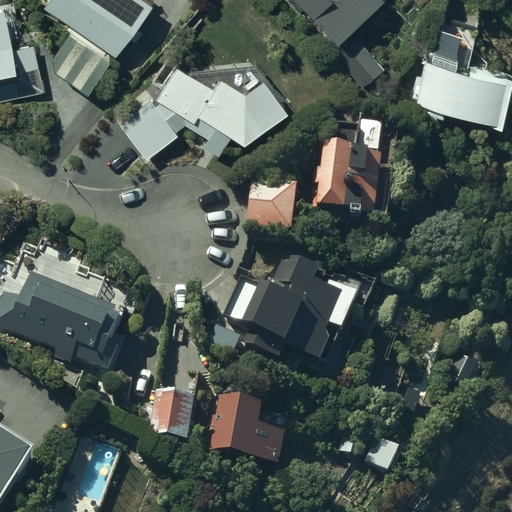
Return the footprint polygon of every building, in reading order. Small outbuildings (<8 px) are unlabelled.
[(151,1),(149,0),(44,0),(114,51),(151,1)] [(371,0),(301,0),(335,35),(371,0)] [(0,100),(40,90),(28,40),(8,45),(1,5),(0,5),(0,100)] [(424,54),(420,69),(419,71),(413,94),(493,114),(504,74),(463,63),(474,24),(436,13),(424,54)] [(87,87),(109,57),(66,25),(44,55),(87,87)] [(383,64),(355,34),(334,54),(362,83),(383,64)] [(244,138),(245,137),(288,102),(262,71),(242,87),(218,73),(212,82),(175,60),(157,89),(119,117),(144,152),(186,122),(223,141),(230,129),(244,138)] [(406,117),(377,86),(355,107),(383,137),(406,117)] [(379,156),(320,148),(312,212),(371,219),(379,156)] [(294,191),(249,186),(244,230),(289,235),(294,191)] [(320,278),(283,262),(269,296),(240,283),(222,322),(252,335),(252,337),(289,353),(289,352),(314,363),(343,300),(316,288),(320,278)] [(116,318),(109,315),(112,309),(28,274),(17,303),(3,297),(0,302),(0,328),(103,374),(115,346),(106,342),(116,318)] [(477,367),(458,357),(446,380),(464,390),(477,367)] [(194,400),(159,393),(149,438),(184,446),(194,400)] [(257,409),(214,401),(204,456),(247,464),(273,468),(279,433),(253,429),(257,409)] [(0,502),(31,455),(0,434),(0,502)] [(397,452),(373,440),(362,464),(386,476),(397,452)]
